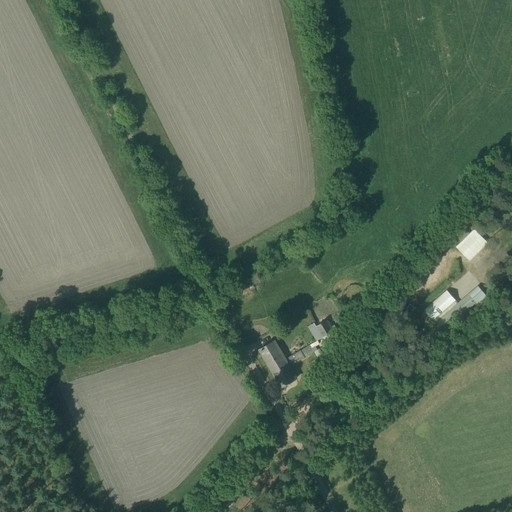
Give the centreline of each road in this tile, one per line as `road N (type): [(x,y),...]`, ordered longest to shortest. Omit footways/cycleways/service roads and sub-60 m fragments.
road 1 (unclassified): [(290,431),(62,0)]
road 2 (track): [(221,511),(511,163)]
